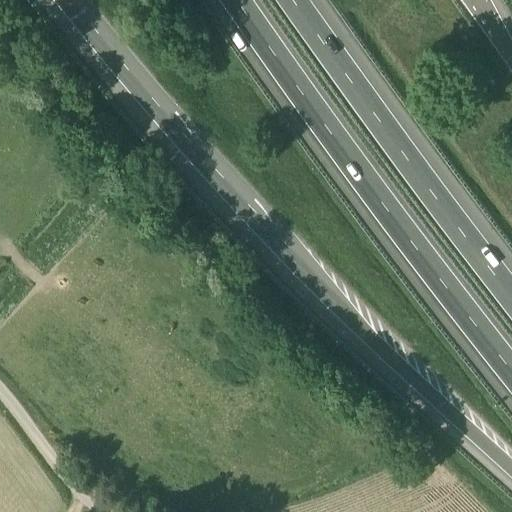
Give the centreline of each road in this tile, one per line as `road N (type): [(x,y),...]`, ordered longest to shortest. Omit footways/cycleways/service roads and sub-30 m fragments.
road 1 (motorway): [(71,0),(255,222),(511,474)]
road 2 (motorway): [(234,0),(331,141),(511,373)]
road 3 (motorway): [(511,297),(296,0)]
road 4 (unclassified): [(103,511),(0,391)]
